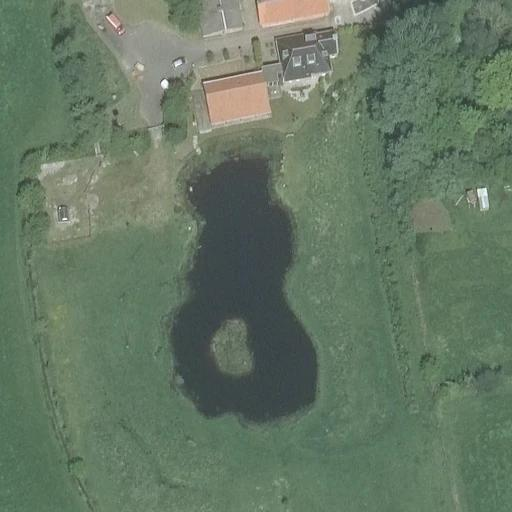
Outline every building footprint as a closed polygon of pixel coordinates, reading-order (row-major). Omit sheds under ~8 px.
[(235,0),(193,0),(201,40),(241,32),(235,0)] [(324,0),(253,0),(259,29),(328,17),(324,0)] [(327,59),(336,57),(332,37),(318,40),(317,36),(276,43),(284,85),(312,80),(312,79),(330,75),(327,59)] [(261,77),(201,89),(209,126),(268,113),(261,77)] [(268,119),(230,124),(231,131),(268,126),(268,119)] [(214,136),(218,157),(274,147),(270,126),(214,136)]
